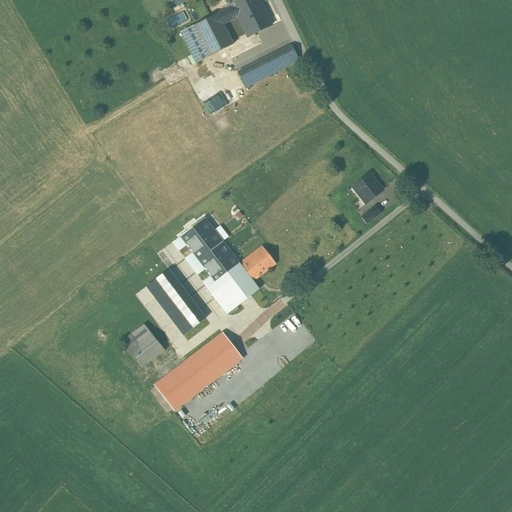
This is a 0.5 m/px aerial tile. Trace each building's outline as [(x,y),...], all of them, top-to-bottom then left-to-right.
[(228,0),(232,7),(234,10),(253,0),(228,0)] [(258,0),(253,0),(234,10),(237,17),(247,37),(271,26),(258,0)] [(232,7),(217,14),(222,25),(237,17),(234,10),(232,7)] [(217,14),(193,26),(209,57),(232,45),(222,25),(217,14)] [(193,26),(180,32),(196,63),(209,57),(193,26)] [(275,54),(258,62),(258,63),(238,73),(245,87),(298,60),(291,47),(275,55),(275,54)] [(368,175),(353,187),(362,199),(363,198),(367,203),(370,200),(382,190),(377,184),(376,185),(371,178),(368,175)] [(374,207),(362,217),(367,223),(380,213),(374,207)] [(204,218),(180,237),(215,283),(207,289),(227,314),(258,289),(239,263),(235,258),(204,218)] [(168,270),(146,287),(162,308),(184,291),(168,270)] [(205,318),(184,291),(162,308),(183,335),(205,318)] [(163,350),(144,324),(121,342),(141,367),(163,350)] [(195,356),(188,362),(188,361),(187,362),(180,368),(180,367),(179,368),(172,374),(172,373),(171,374),(164,380),(163,380),(163,381),(157,386),(156,385),(155,386),(174,409),(174,408),(181,403),(181,404),(182,403),(189,397),(190,397),(190,396),(197,391),(198,391),(198,390),(205,385),(206,385),(206,384),(213,379),(214,379),(213,378),(221,373),(222,372),(221,372),(227,368),(228,368),(228,367),(233,363),(234,363),(234,362),(239,358),(240,359),(240,358),(222,335),(222,336),(217,340),(216,339),(216,340),(210,345),(210,344),(209,345),(204,349),(203,350),(196,356),(196,355),(195,356)]
